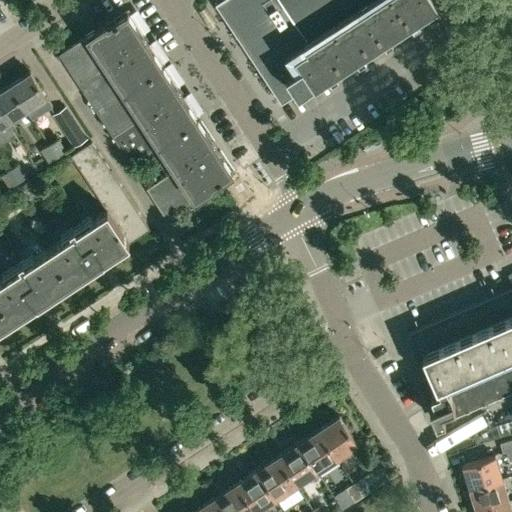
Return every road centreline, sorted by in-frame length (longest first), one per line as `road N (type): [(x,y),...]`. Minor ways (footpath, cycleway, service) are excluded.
road 1 (tertiary): [(0,403),(297,211)]
road 2 (residential): [(91,511),(349,346)]
road 3 (unclassified): [(297,211),(269,152),(169,0)]
road 4 (tertiary): [(297,211),(350,186),(511,137)]
road 5 (residential): [(349,346),(420,464),(434,511)]
road 6 (residential): [(349,346),(297,211)]
